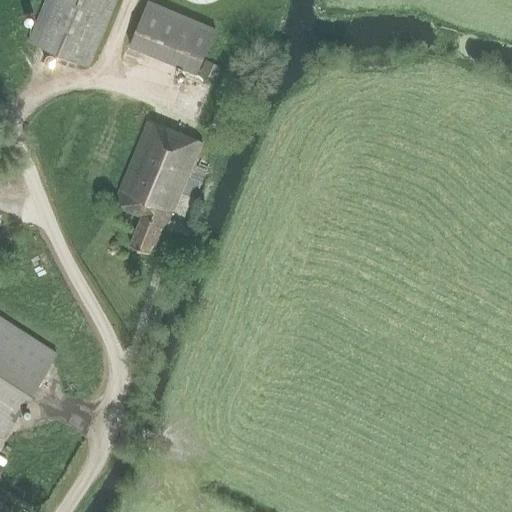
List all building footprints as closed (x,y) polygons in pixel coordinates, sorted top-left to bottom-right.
[(89,67),(117,0),(46,0),(29,42),(89,67)] [(194,71),(213,27),(149,0),(145,0),(127,43),(194,71)] [(222,131),(226,121),(216,118),(212,127),(222,131)] [(173,214),(203,143),(150,120),(114,205),(142,217),(130,245),(149,253),(153,244),(157,246),(171,213),(173,214)] [(182,237),(185,228),(176,224),(172,233),(182,237)] [(0,436),(55,352),(0,316),(0,436)]
